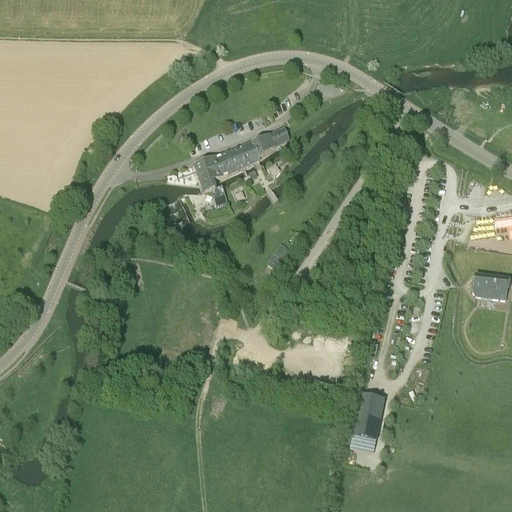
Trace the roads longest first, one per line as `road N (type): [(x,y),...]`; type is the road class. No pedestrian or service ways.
road 1 (tertiary): [(0,366),(40,318),(101,185),(156,119),(248,63),(319,61)]
road 2 (tertiary): [(511,172),(319,61)]
road 3 (track): [(400,285),(384,339),(383,384),(394,385),(411,366),(427,291)]
road 4 (track): [(205,511),(196,429),(212,362)]
